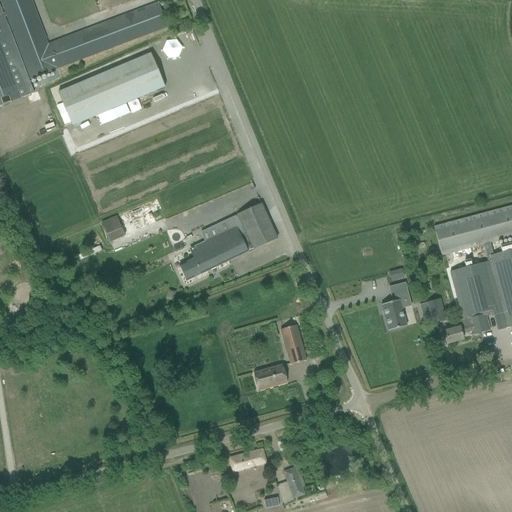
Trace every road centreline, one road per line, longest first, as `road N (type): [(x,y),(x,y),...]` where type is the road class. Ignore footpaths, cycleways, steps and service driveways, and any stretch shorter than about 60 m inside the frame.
road 1 (unclassified): [(363,403),(195,0)]
road 2 (unclassified): [(0,500),(363,403)]
road 3 (track): [(363,403),(511,364)]
